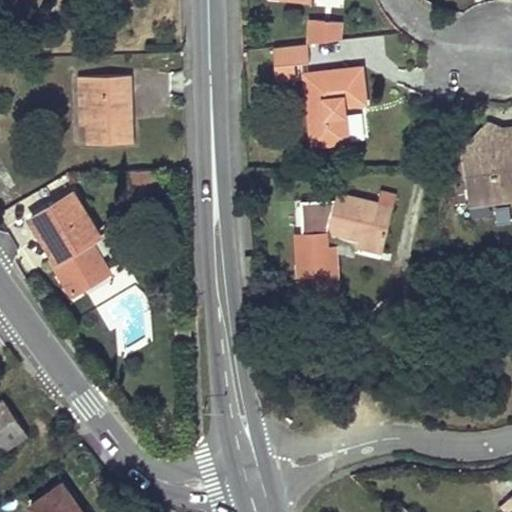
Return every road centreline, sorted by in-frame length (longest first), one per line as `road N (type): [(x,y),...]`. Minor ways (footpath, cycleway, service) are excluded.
road 1 (tertiary): [(206,0),(213,223),(246,461)]
road 2 (tertiary): [(246,461),(220,474),(180,477),(122,451),(0,274)]
road 3 (residential): [(246,461),(305,454),(378,431),(432,440),(494,439),(511,430)]
road 4 (unknown): [(443,32),(402,277)]
